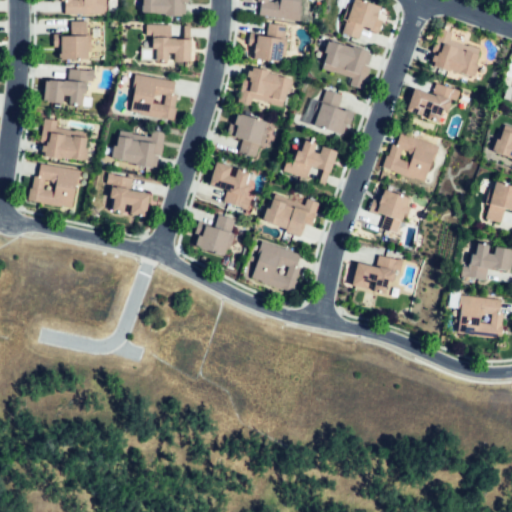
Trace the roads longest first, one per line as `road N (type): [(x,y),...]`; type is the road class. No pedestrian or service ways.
road 1 (residential): [(511,369),(500,375),(451,366),(379,333),(236,302),(166,262),(0,220)]
road 2 (residential): [(312,316),(425,0)]
road 3 (residential): [(219,0),(195,135),(148,257)]
road 4 (residential): [(16,0),(0,220)]
